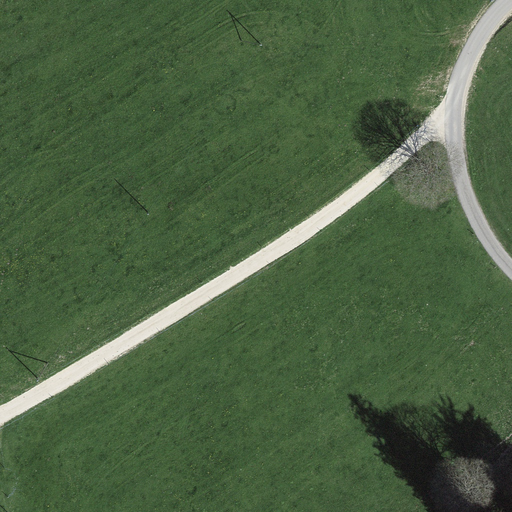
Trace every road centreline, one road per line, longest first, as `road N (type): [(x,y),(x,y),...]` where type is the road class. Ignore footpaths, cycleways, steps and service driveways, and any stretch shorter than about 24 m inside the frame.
road 1 (track): [(0,413),(268,260),(449,123)]
road 2 (track): [(511,273),(466,198),(449,123),(468,56),(508,0)]
